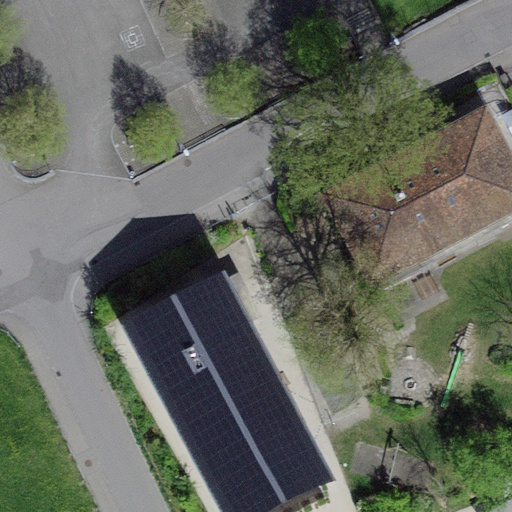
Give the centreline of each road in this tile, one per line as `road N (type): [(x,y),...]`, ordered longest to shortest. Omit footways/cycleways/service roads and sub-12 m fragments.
road 1 (residential): [(22,275),(511,16)]
road 2 (residential): [(138,511),(22,275)]
